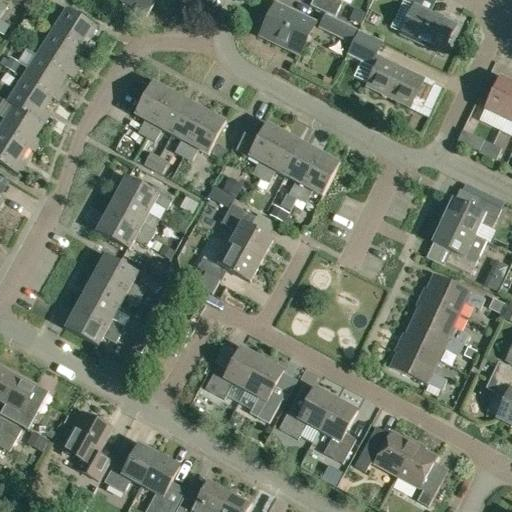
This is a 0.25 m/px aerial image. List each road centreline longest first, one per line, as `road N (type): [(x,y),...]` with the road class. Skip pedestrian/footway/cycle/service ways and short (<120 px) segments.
road 1 (residential): [(0,300),(60,193),(96,105),(136,51),(156,41),(223,41)]
road 2 (residential): [(490,461),(259,332)]
road 3 (residential): [(401,154),(240,68),(223,41)]
road 4 (residential): [(151,412),(333,511)]
road 5 (residential): [(0,325),(151,412)]
road 6 (residential): [(259,332),(215,308),(151,412)]
road 7 (residential): [(434,155),(499,21)]
